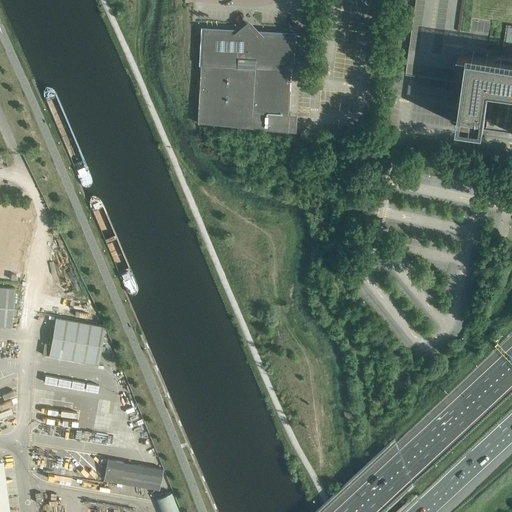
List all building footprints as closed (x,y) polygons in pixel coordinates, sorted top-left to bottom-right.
[(293,33),(254,31),(248,24),(241,31),(203,28),(197,122),(295,133),(296,114),(288,114),(293,33)] [(463,81),(457,124),(483,128),(511,132),(511,56),(501,55),(500,54),(499,54),(498,55),(497,55),(496,55),(495,56),(494,56),(492,57),(488,57),(467,54),(463,81)] [(0,278),(18,279),(20,242),(30,243),(33,203),(0,200),(0,219),(1,220),(0,238),(0,278)] [(0,324),(11,325),(14,286),(0,285),(0,324)] [(56,317),(49,355),(99,364),(106,326),(56,317)] [(35,449),(34,469),(43,469),(44,450),(35,449)] [(0,456),(0,511),(10,511),(3,456),(0,456)] [(44,470),(62,474),(65,462),(47,458),(44,470)] [(163,468),(107,458),(103,479),(159,489),(163,468)] [(180,511),(172,491),(156,497),(162,511),(180,511)]
